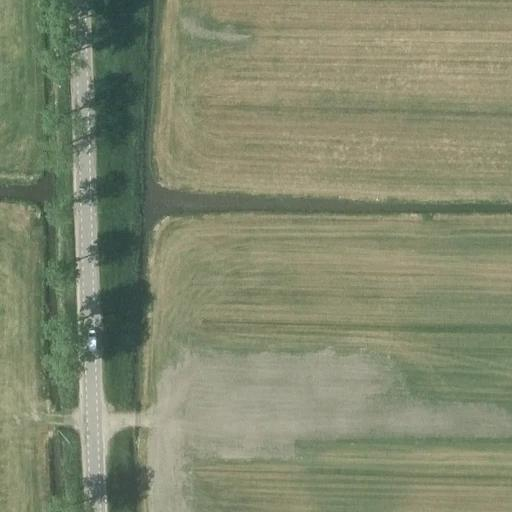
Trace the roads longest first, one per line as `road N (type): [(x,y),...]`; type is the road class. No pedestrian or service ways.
road 1 (tertiary): [(97,511),(83,0)]
road 2 (track): [(0,417),(150,420)]
